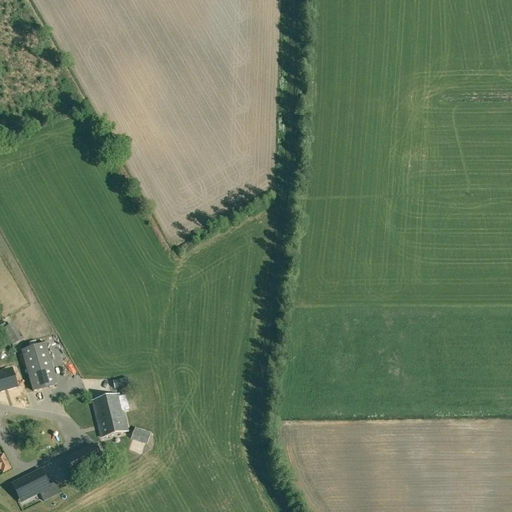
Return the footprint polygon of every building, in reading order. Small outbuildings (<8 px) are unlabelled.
[(13,326),(7,329),(16,345),(22,342),(13,326)] [(23,350),(35,391),(57,384),(46,344),(23,350)] [(12,372),(0,375),(0,392),(17,388),(12,372)] [(127,378),(112,381),(114,389),(129,386),(127,378)] [(93,401),(98,420),(123,413),(130,411),(126,395),(119,397),(118,395),(93,401)] [(123,413),(98,420),(102,438),(127,432),(123,413)] [(92,449),(97,459),(103,457),(97,446),(92,449)] [(11,469),(3,454),(0,455),(0,470),(1,470),(3,473),(11,469)] [(72,477),(81,472),(72,454),(63,459),(72,477)] [(41,470),(16,483),(25,501),(50,488),(41,470)]
